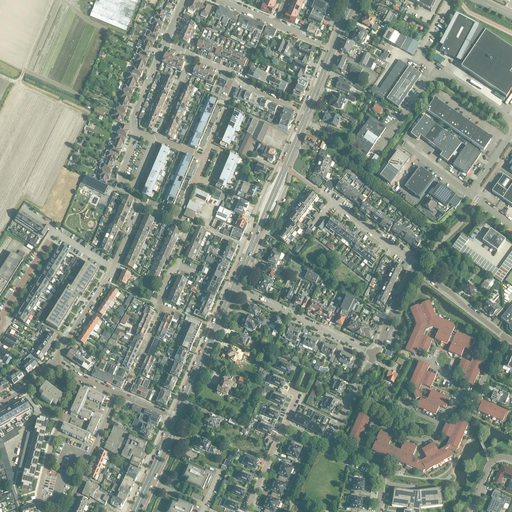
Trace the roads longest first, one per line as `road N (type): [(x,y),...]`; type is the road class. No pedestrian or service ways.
road 1 (primary): [(250,248),(354,0)]
road 2 (residential): [(374,353),(234,287)]
road 3 (primary): [(175,418),(234,287)]
road 4 (residential): [(66,511),(117,392)]
road 5 (residential): [(137,132),(120,176),(133,187),(154,136)]
